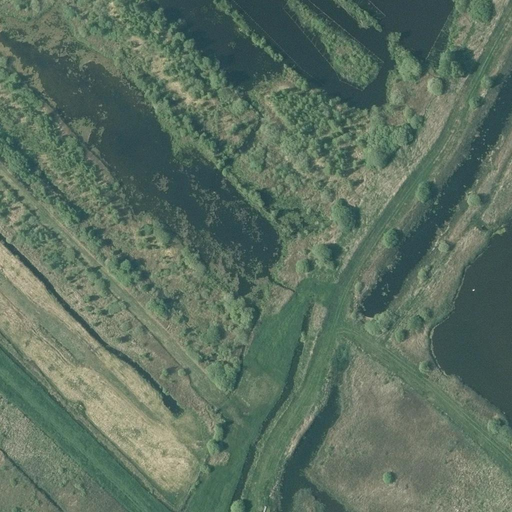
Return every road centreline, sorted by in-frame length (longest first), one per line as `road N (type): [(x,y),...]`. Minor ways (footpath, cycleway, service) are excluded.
road 1 (track): [(248,511),(308,392),(349,280),(444,140),(511,14)]
road 2 (track): [(511,465),(335,318)]
